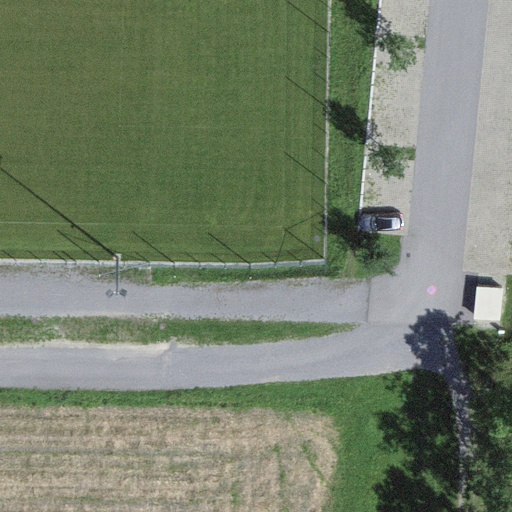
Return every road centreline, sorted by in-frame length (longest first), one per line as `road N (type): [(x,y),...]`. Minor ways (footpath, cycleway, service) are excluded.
road 1 (track): [(431,310),(386,348),(333,360),(196,369),(0,367)]
road 2 (track): [(471,0),(431,310)]
road 3 (track): [(431,310),(460,381),(458,511)]
